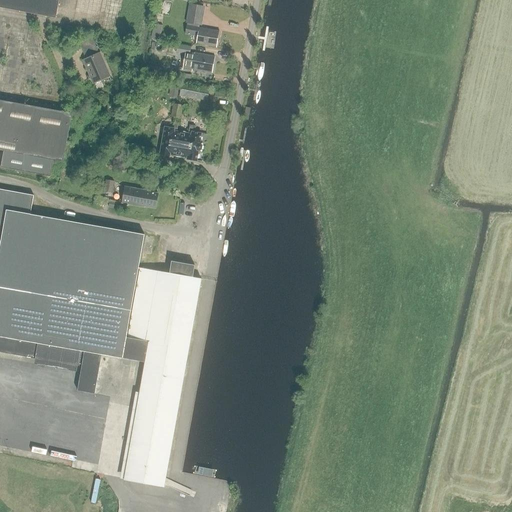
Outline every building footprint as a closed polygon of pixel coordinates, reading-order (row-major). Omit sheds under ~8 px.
[(59,0),(0,0),(0,7),(56,18),(59,0)] [(186,24),(199,26),(203,7),(189,4),(186,24)] [(163,26),(154,24),(151,39),(159,42),(163,26)] [(219,32),(186,26),(185,34),(197,36),(195,44),(217,47),(219,32)] [(92,38),(88,40),(94,53),(98,51),(92,38)] [(193,70),(212,74),(215,57),(195,54),(194,56),(189,55),(191,47),(178,45),(176,53),(185,55),(182,70),(192,72),(193,70)] [(94,83),(109,76),(99,54),(84,61),(94,83)] [(177,98),(179,87),(171,86),(169,97),(177,98)] [(189,95),(190,90),(190,88),(180,86),(179,96),(188,98),(189,95)] [(63,162),(72,113),(0,100),(0,150),(4,151),(1,167),(50,177),(53,161),(63,162)] [(170,117),(180,119),(183,106),(173,104),(170,117)] [(175,141),(177,131),(174,131),(175,130),(177,130),(178,123),(173,123),(172,128),(165,127),(160,155),(170,157),(170,155),(174,156),(176,157),(180,158),(182,157),(184,157),(186,147),(182,147),(183,143),(178,142),(178,144),(175,144),(176,141),(175,141)] [(192,135),(177,131),(175,141),(176,141),(175,144),(178,144),(178,142),(183,143),(182,147),(186,147),(184,157),(187,158),(187,159),(197,161),(199,151),(201,150),(202,147),(200,144),(202,134),(194,132),(195,127),(190,126),(189,132),(192,133),(192,135)] [(112,194),(114,182),(106,180),(104,192),(112,194)] [(156,208),(158,194),(147,192),(147,190),(125,187),(122,204),(147,207),(156,208)] [(0,287),(134,311),(130,338),(149,341),(146,362),(124,480),(164,487),(201,279),(193,278),(195,266),(172,262),(170,274),(140,268),(145,236),(30,216),(33,196),(0,190),(0,287)] [(109,208),(119,210),(121,203),(110,201),(109,208)] [(102,355),(123,358),(146,362),(149,341),(130,338),(134,311),(0,287),(0,351),(15,354),(26,356),(26,355),(36,357),(35,359),(82,367),(78,391),(95,394),(102,355)] [(225,511),(228,511),(232,497),(216,493),(212,509),(225,511)]
